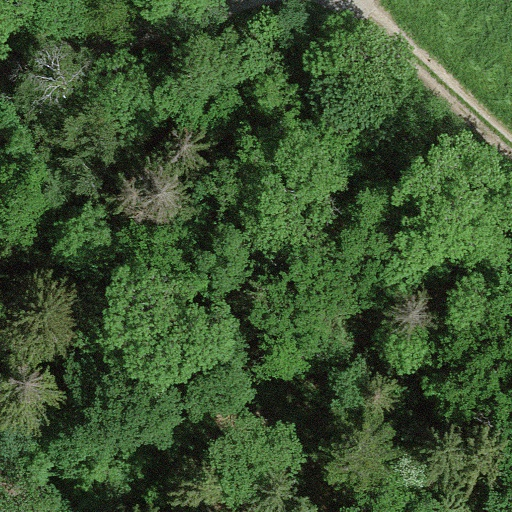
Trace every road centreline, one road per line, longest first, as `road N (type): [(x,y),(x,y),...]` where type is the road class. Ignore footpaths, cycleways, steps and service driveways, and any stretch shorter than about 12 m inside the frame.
road 1 (track): [(0,74),(149,40),(262,0)]
road 2 (track): [(316,0),(511,160)]
